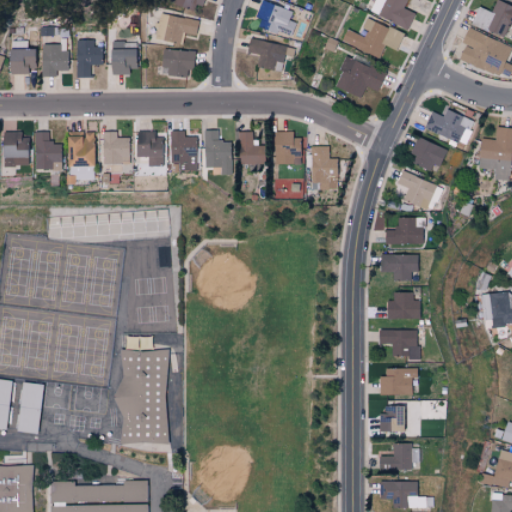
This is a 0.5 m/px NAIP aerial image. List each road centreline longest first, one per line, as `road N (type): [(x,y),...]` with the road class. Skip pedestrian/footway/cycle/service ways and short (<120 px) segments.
road 1 (residential): [(351,511),(362,210),(383,146),(454,0)]
road 2 (residential): [(0,108),(277,106),(305,110),(383,146)]
